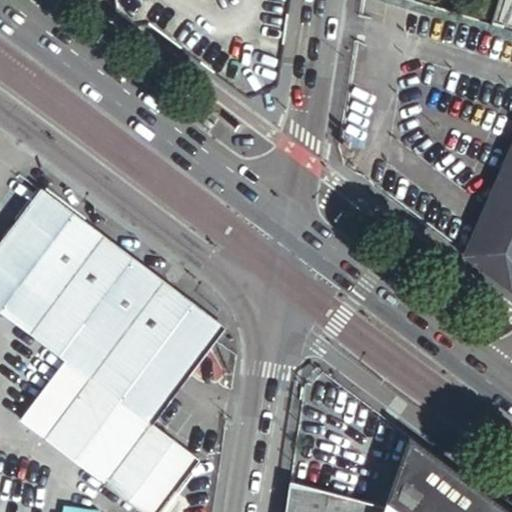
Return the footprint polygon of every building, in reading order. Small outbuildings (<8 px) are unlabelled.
[(119,0),(261,106),(275,100),(289,0),(119,0)] [(511,31),(511,0),(497,0),(490,25),(511,31)] [(511,142),(465,251),(463,255),(511,293),(511,142)] [(161,277),(42,186),(0,242),(0,312),(62,360),(150,426),(225,326),(174,287),(161,277)] [(167,269),(161,277),(174,287),(180,279),(167,269)] [(159,511),(197,463),(150,426),(62,360),(18,421),(138,511),(159,511)] [(510,511),(409,436),(386,500),(385,505),(382,511),(510,511)] [(382,511),(385,505),(353,496),(288,478),(283,511),(382,511)]
